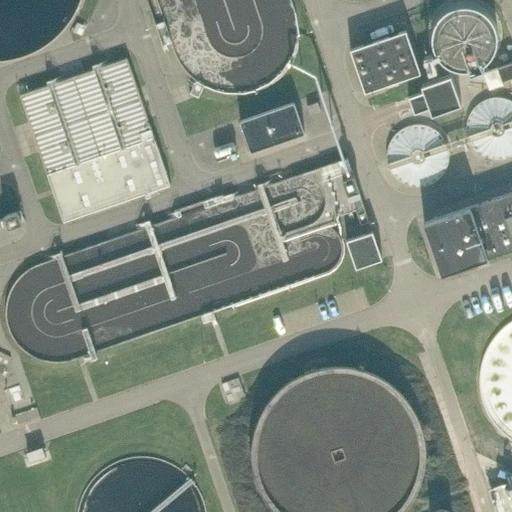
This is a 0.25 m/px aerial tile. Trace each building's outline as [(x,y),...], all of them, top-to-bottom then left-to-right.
[(481,5),(478,4),(471,3),(470,3),(464,3),(458,5),(453,7),(448,10),(444,14),(441,19),(439,24),(437,30),(437,36),(437,41),(439,47),(441,52),(444,57),(448,61),(453,64),(458,66),(464,68),(469,68),(475,68),(481,66),(486,64),(491,61),(495,57),(498,52),(500,47),(502,41),(502,36),(502,30),(500,24),(498,19),(495,14),(491,10),(486,7),(481,5)] [(365,91),(421,72),(407,29),(351,48),(365,91)] [(169,185),(125,59),(20,95),(63,222),(169,185)] [(499,66),(485,71),(491,87),(504,82),(499,66)] [(424,90),(409,95),(415,112),(430,106),(432,113),(462,102),(451,73),(422,83),(424,90)] [(324,92),(304,99),(311,118),(330,111),(324,92)] [(511,96),(509,96),(503,95),(497,95),(491,97),(487,99),(481,102),(477,107),(474,112),(472,118),(471,124),(472,129),(473,135),(476,140),(480,146),(484,149),(489,152),(493,154),(500,155),(506,155),(511,153),(511,96)] [(294,103),(240,121),(251,153),(305,134),(294,103)] [(450,159),(451,153),(451,148),(449,143),(446,137),(443,133),(438,129),(433,126),(424,123),(420,123),(413,125),(407,127),(402,131),(398,135),(395,140),(393,146),(392,152),(393,158),(394,162),(396,167),(399,172),(404,177),(411,180),(419,182),(426,182),(431,181),(439,177),(442,174),(446,169),(449,164),(450,159)] [(511,248),(511,190),(424,221),(442,272),(511,248)] [(357,266),(383,257),(373,229),(347,238),(357,266)] [(511,323),(503,331),(496,343),(488,380),(494,387),(494,385),(496,402),(511,421),(511,323)] [(425,476),(428,464),(428,451),(427,438),(424,426),(419,415),(413,404),(405,394),(395,385),(385,378),(374,373),(362,369),(349,367),(337,367),(324,368),(312,372),(300,377),(290,383),(280,391),(272,401),(265,412),(260,423),(256,435),(254,447),(254,460),(256,473),(260,485),(265,496),(272,506),(277,511),(404,511),(408,509),(415,499),(421,488),(425,476)] [(17,384),(20,398),(38,393),(34,380),(17,384)] [(60,441),(44,447),(48,458),(65,452),(60,441)] [(3,479),(0,479),(0,507),(13,503),(3,479)] [(511,511),(511,480),(502,484),(511,511)] [(455,511),(459,507),(431,490),(418,511),(455,511)]
